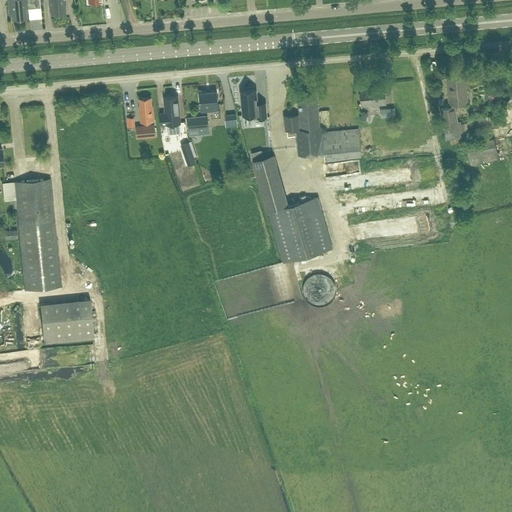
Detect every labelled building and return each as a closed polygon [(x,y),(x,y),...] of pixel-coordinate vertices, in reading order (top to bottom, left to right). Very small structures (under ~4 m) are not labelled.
[(26,8),(28,8),(40,7),(39,0),(7,0),(8,10),(10,10),(11,18),(26,17),(26,8)] [(64,0),(48,0),(50,14),(54,14),(54,15),(62,14),(62,13),(65,13),(64,0)] [(449,104),(468,102),(465,75),(446,77),(449,104)] [(377,104),(386,104),(384,86),(374,87),(374,88),(369,88),(360,88),(361,104),(377,102),(377,104)] [(257,103),(256,89),(241,90),(243,114),(251,113),(251,118),(266,116),(265,102),(257,103)] [(211,105),(218,104),(217,91),(199,93),(201,111),(211,110),(211,105)] [(317,92),(298,94),(301,122),(320,120),(317,92)] [(180,123),(180,121),(177,95),(164,96),(166,112),(159,113),(161,124),(180,123)] [(141,121),(154,120),(152,105),(151,105),(150,97),(140,98),(141,106),(139,106),(141,121)] [(461,121),(457,121),(454,105),(440,108),(443,124),(446,139),(463,136),(461,121)] [(365,121),(368,114),(363,111),(359,118),(365,121)] [(188,129),(208,127),(207,114),(187,116),(188,129)] [(297,115),(287,116),(289,135),(299,134),(297,115)] [(497,127),(495,115),(478,117),(479,129),(497,127)] [(137,137),(155,135),(154,124),(136,126),(137,137)] [(465,143),(469,163),(470,164),(498,158),(497,151),(494,137),(465,143)] [(362,159),(361,146),(326,147),(327,160),(362,159)] [(255,154),(266,206),(286,202),(276,150),(255,154)] [(24,289),(60,286),(50,178),(14,181),(24,289)] [(2,197),(14,196),(14,179),(1,179),(2,197)] [(288,204),(268,210),(282,261),(332,247),(317,195),(306,198),(305,194),(299,196),(300,200),(288,204)] [(5,239),(17,238),(16,229),(3,231),(5,239)] [(93,339),(89,293),(38,298),(42,344),(93,339)]
